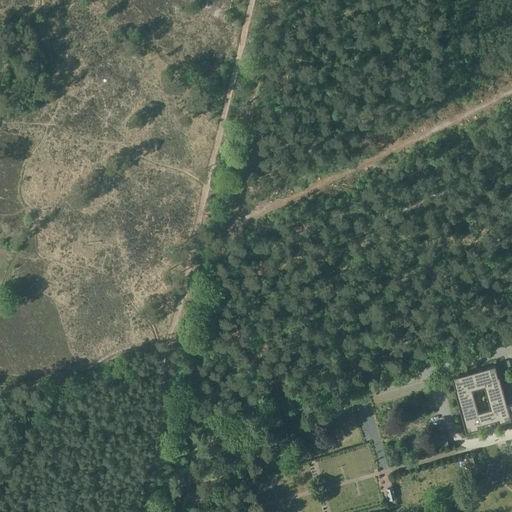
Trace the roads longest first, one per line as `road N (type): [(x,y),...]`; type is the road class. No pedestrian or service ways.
road 1 (unknown): [(241,0),(193,249),(183,398),(160,511)]
road 2 (track): [(183,398),(205,392),(280,0)]
road 3 (track): [(511,83),(281,198),(241,197)]
